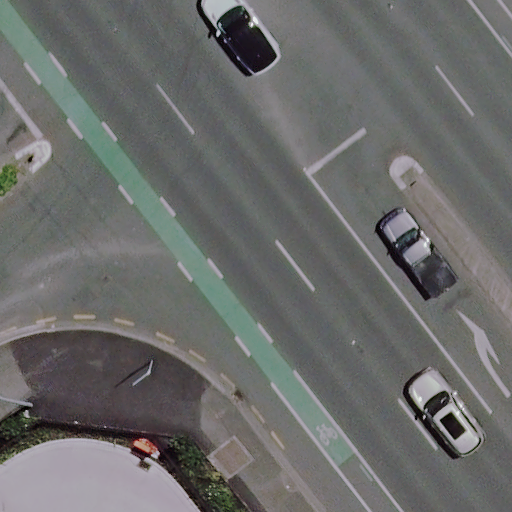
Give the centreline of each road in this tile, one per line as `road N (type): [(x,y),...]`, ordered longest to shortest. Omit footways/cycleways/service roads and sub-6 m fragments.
road 1 (secondary): [(467,511),(129,83)]
road 2 (secondary): [(392,0),(511,157)]
road 3 (unclassified): [(129,83),(0,182)]
road 4 (unclassified): [(234,0),(129,83)]
